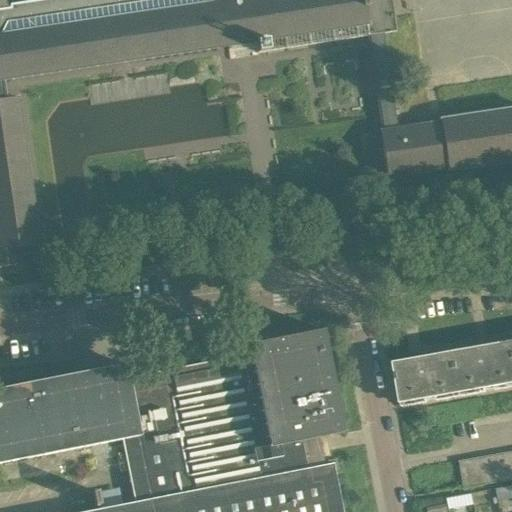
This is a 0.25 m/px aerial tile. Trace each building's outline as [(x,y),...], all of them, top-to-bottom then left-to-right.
[(8,6),(4,7),(2,0),(0,0),(0,267),(14,265),(11,249),(39,245),(17,97),(5,99),(2,80),(113,64),(254,43),(256,54),(368,37),(382,131),(380,131),(387,178),(447,169),(447,171),(511,161),(511,109),(439,120),(440,123),(395,129),(381,34),(395,32),(390,0),(45,0),(8,6)] [(0,464),(122,441),(125,455),(126,464),(134,503),(324,465),(319,438),(343,434),(325,340),(323,330),(322,330),(247,345),(249,354),(172,370),(128,378),(125,365),(77,374),(0,389),(0,464)] [(511,342),(453,352),(460,394),(511,384),(511,342)] [(401,404),(460,394),(453,352),(393,363),(401,404)] [(511,477),(508,453),(495,455),(500,482),(511,479),(511,477)] [(483,457),(488,484),(500,482),(495,455),(483,457)] [(483,457),(471,459),(476,486),(488,484),(483,457)] [(463,488),(476,486),(471,459),(459,461),(463,488)] [(341,511),(332,464),(324,465),(134,503),(91,511),(87,511),(341,511)]
